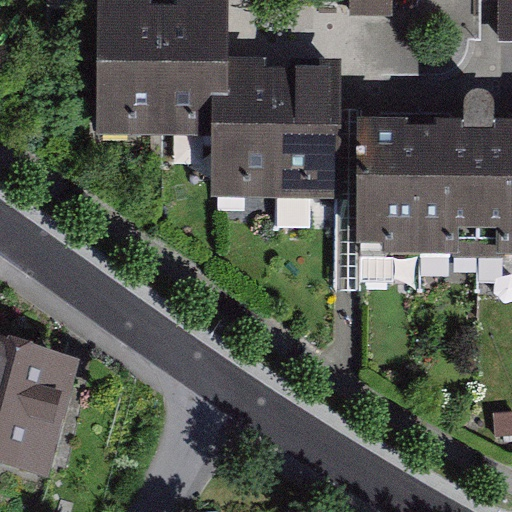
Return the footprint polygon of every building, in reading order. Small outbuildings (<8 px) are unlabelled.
[(511,72),(511,0),(500,1),(499,73),(511,72)] [(236,140),(236,115),(238,16),(135,15),(133,138),(236,140)] [(339,117),(236,115),(236,140),(235,199),(338,200),(339,117)] [(511,164),(366,163),(365,260),(511,261),(511,164)] [(0,467),(50,480),(78,362),(0,343),(0,467)]
